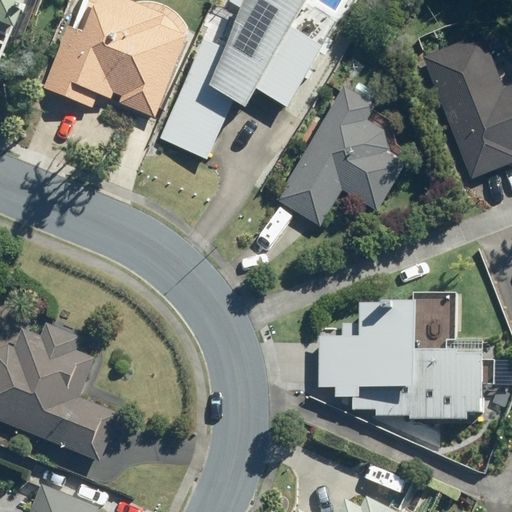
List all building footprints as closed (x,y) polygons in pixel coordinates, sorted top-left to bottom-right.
[(0,0),(0,47),(9,24),(24,30),(36,0),(0,0)] [(194,39),(168,28),(172,17),(131,0),(105,0),(92,34),(75,28),(49,90),(97,109),(103,96),(116,101),(118,95),(127,98),(124,105),(161,120),(194,39)] [(208,41),(165,140),(214,161),(240,101),(257,111),(268,94),(290,108),(329,45),(308,32),(325,4),(319,0),(262,0),(237,53),(208,41)] [(511,88),(509,90),(487,35),(428,58),(477,180),(511,165),(511,88)] [(411,167),(393,155),(396,151),(391,131),(374,121),(383,105),(351,86),(281,202),(325,228),(347,191),(384,213),(411,167)] [(472,357),(472,353),(429,352),(429,305),(369,305),(368,338),(326,338),(325,389),(358,390),(358,412),(492,415),(493,357),(472,357)] [(0,420),(105,463),(124,416),(84,400),(100,359),(81,351),(86,339),(51,325),(46,337),(26,329),(19,349),(14,348),(0,353),(0,420)] [(102,511),(104,509),(48,486),(37,511),(102,511)] [(398,511),(372,498),(366,509),(350,501),(343,511),(304,511),(303,511),(302,511),(398,511)]
